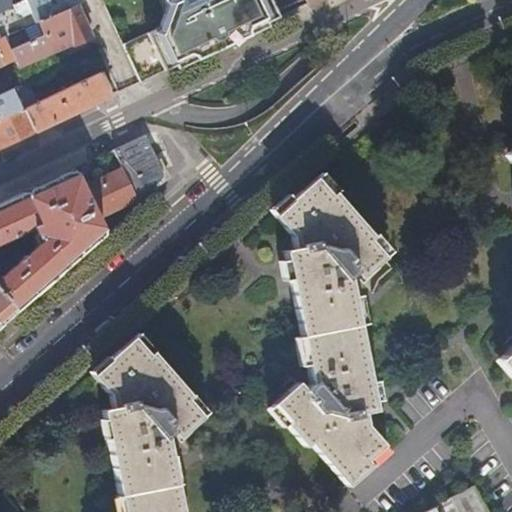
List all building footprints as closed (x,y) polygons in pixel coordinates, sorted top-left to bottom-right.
[(0,37),(4,36),(14,59),(18,68),(72,43),(73,44),(90,36),(77,5),(71,0),(20,0),(0,9),(0,37)] [(159,30),(123,47),(139,81),(277,17),(268,0),(168,0),(172,7),(169,18),(163,17),(159,30)] [(0,64),(14,59),(4,36),(0,37),(0,64)] [(100,71),(24,106),(0,117),(0,146),(111,94),(100,71)] [(0,117),(24,106),(15,87),(0,94),(0,117)] [(121,166),(136,198),(166,173),(168,171),(163,161),(158,163),(145,134),(113,149),(121,166)] [(96,217),(136,198),(121,166),(81,185),(96,217)] [(0,291),(14,306),(102,229),(96,217),(81,185),(75,172),(0,207),(0,291)] [(290,232),(292,241),(315,237),(332,241),(355,269),(361,276),(384,257),(369,239),(373,236),(334,190),(330,194),(315,176),(289,198),(290,200),(275,213),(290,232)] [(310,384),(303,390),(316,404),(336,412),(365,410),(375,408),(347,275),(355,269),(332,241),(315,237),(292,241),(293,248),(281,250),(310,384)] [(0,318),(14,306),(0,291),(0,318)] [(109,391),(112,406),(126,403),(159,414),(172,428),(179,435),(202,415),(188,398),(192,394),(152,350),(148,353),(133,335),(92,371),(109,391)] [(511,345),(503,354),(511,364),(511,345)] [(316,404),(303,390),(297,383),(273,404),(289,422),(286,425),(306,446),(309,443),(347,485),(371,464),(366,459),(383,444),(367,426),(365,410),(336,412),(316,404)] [(122,511),(182,511),(166,433),(172,428),(159,414),(126,403),(112,406),(101,408),(122,511)] [(487,511),(473,485),(448,498),(455,511),(487,511)] [(455,511),(448,498),(435,504),(439,511),(455,511)]
